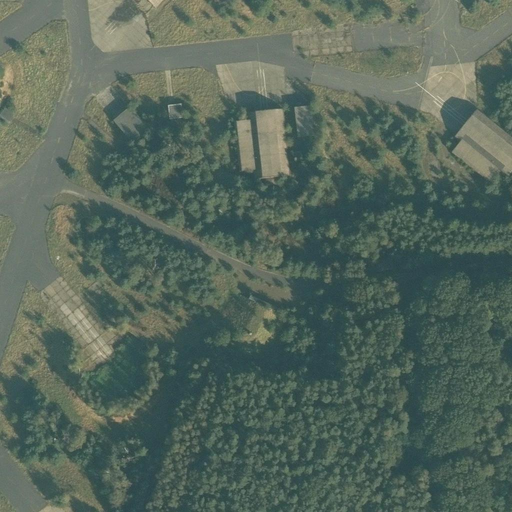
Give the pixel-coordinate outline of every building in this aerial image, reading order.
[(164,106),(165,122),(180,121),(179,105),(164,106)] [(290,109),(293,139),(311,138),(308,107),(290,109)] [(458,127),(511,170),(511,136),(502,129),(478,110),(474,107),(458,127)] [(5,109),(0,115),(0,118),(8,124),(14,116),(5,109)] [(113,121),(132,144),(146,132),(128,109),(113,121)] [(262,180),(263,188),(278,187),(278,179),(287,178),(280,110),(246,114),(247,122),(231,124),(236,174),(253,173),(254,181),(262,180)] [(360,263),(362,274),(391,270),(390,259),(360,263)] [(83,291),(89,299),(105,288),(99,280),(83,291)] [(263,355),(278,315),(240,299),(222,338),(232,347),(243,353),(253,356),(263,355)]
